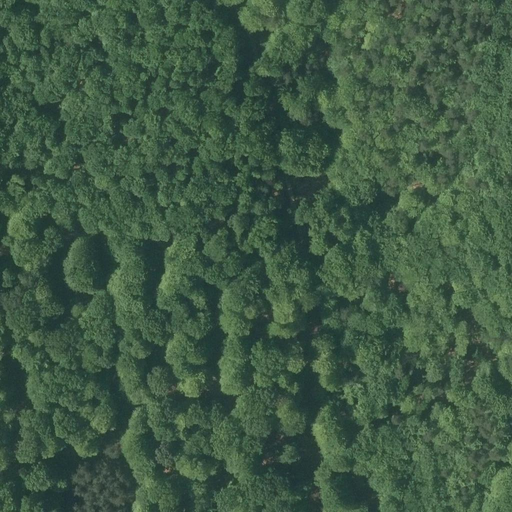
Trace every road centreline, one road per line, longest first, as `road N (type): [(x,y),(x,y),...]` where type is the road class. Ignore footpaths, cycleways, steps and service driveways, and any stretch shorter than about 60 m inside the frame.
road 1 (track): [(230,0),(253,38),(268,99),(353,511)]
road 2 (track): [(299,247),(0,196)]
